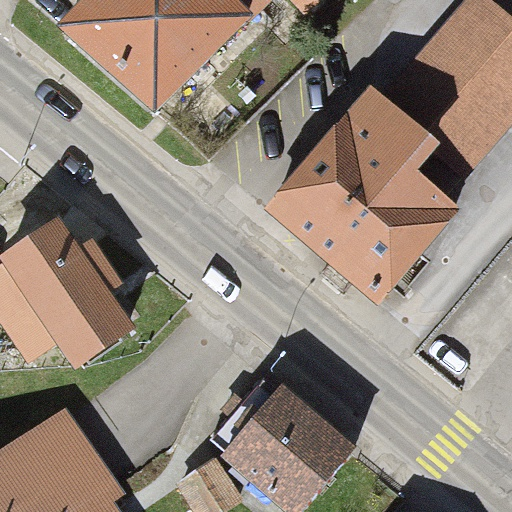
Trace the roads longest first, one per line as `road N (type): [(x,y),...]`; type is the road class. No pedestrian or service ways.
road 1 (secondary): [(0,83),(511,504)]
road 2 (unknown): [(222,315),(92,431)]
